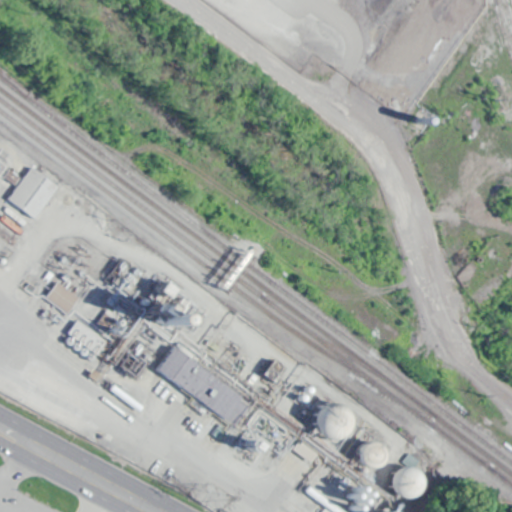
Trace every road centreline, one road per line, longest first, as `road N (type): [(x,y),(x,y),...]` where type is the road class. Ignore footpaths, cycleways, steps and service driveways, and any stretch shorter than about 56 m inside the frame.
road 1 (residential): [(177,0),(382,169),(455,349),(476,378)]
road 2 (primary): [(188,511),(0,410)]
road 3 (primary): [(0,446),(122,511)]
